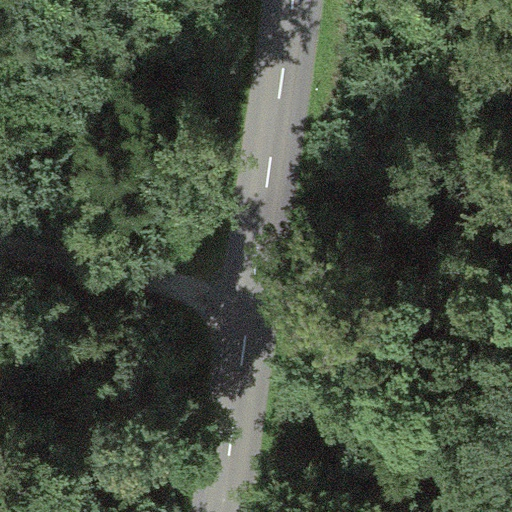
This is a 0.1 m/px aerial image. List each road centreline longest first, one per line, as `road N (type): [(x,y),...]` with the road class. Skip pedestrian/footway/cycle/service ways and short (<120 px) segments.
road 1 (tertiary): [(294,0),(224,511)]
road 2 (track): [(0,241),(67,255),(249,321)]
